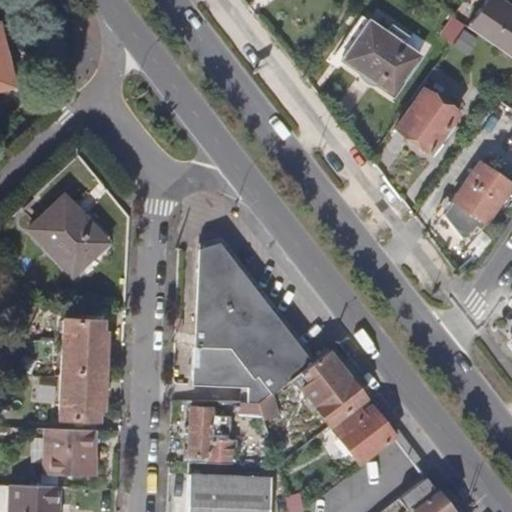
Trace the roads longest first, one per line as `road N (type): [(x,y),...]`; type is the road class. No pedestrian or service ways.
road 1 (primary): [(438,344),(173,0)]
road 2 (primary): [(251,184),(505,511)]
road 3 (residential): [(155,182),(141,511)]
road 4 (primary): [(119,13),(251,184)]
road 5 (residential): [(93,101),(0,189)]
road 6 (primary): [(511,439),(438,344)]
